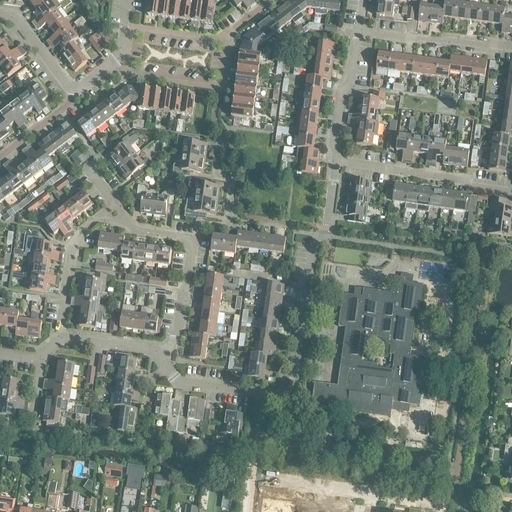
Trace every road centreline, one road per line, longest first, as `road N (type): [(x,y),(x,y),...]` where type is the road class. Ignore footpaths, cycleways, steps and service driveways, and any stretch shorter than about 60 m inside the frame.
road 1 (residential): [(158,356),(178,382),(280,395),(294,385),(313,245),(328,228),(336,161)]
road 2 (residential): [(158,356),(173,345),(192,240),(124,222)]
road 3 (residential): [(336,161),(511,188)]
road 4 (residential): [(120,59),(126,70),(223,84),(230,54),(223,37)]
road 5 (residential): [(124,222),(98,218),(83,228),(71,249),(58,337)]
road 6 (residential): [(511,47),(360,32)]
road 7 (residential): [(336,161),(341,89),(360,32)]
